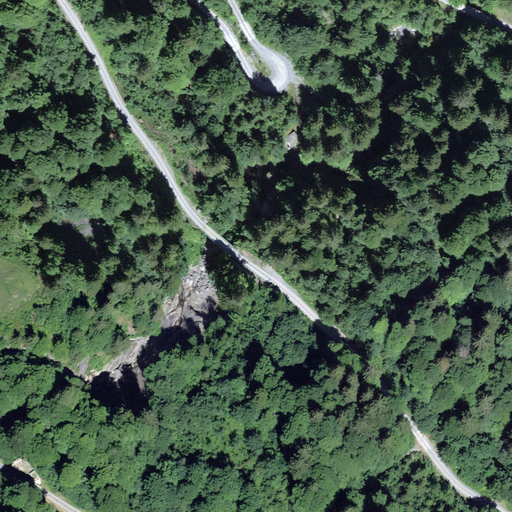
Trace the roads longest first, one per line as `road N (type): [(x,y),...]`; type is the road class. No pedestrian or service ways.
road 1 (track): [(62,0),(121,111),(190,211),(362,363),(458,488),(501,511)]
road 2 (track): [(227,0),(280,67),(280,79),(267,86),(193,0)]
